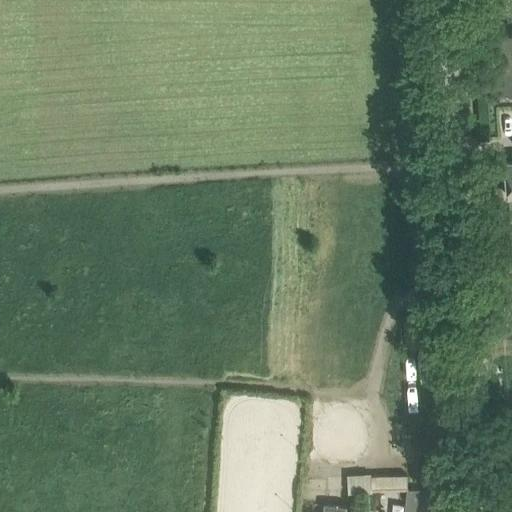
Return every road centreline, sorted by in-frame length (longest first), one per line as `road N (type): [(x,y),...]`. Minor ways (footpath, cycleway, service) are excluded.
road 1 (unclassified): [(466,276),(447,0)]
road 2 (unclassified): [(488,511),(471,333)]
